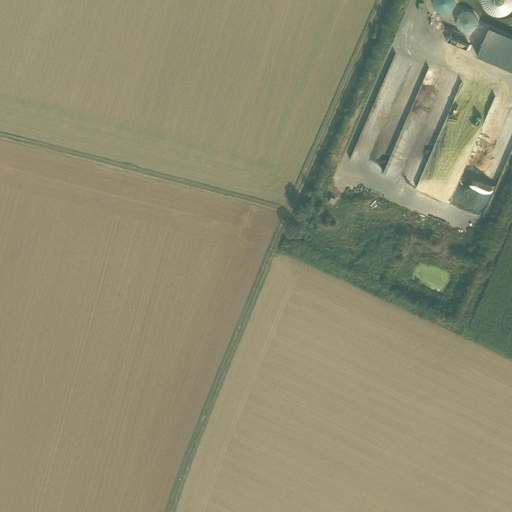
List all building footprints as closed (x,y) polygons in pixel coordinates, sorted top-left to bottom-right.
[(434,0),(434,1),(435,5),(437,9),(440,12),(444,14),(448,14),(452,13),(455,11),(458,7),(460,3),(460,0),(459,0),(434,0)] [(511,0),(481,0),(482,2),(485,8),(489,11),(495,14),(502,14),(509,12),(511,9),(511,0)] [(458,33),(462,36),(467,37),(470,37),(474,35),(477,32),(479,30),(480,26),(480,21),(478,17),(476,15),(472,12),(470,12),(465,12),(460,14),(457,17),(455,20),(455,24),(455,29),(458,33)] [(511,74),(511,39),(483,27),(470,56),(511,74)] [(432,160),(461,79),(393,54),(355,159),(359,158),(359,156),(365,158),(367,151),(366,142),(372,141),(371,138),(387,134),(387,133),(392,135),(394,147),(397,140),(404,139),(406,146),(410,135),(417,138),(416,141),(422,143),(420,143),(432,147),(421,150),(426,152),(424,157),(432,160)] [(494,199),(511,147),(511,101),(494,95),(470,162),(471,163),(470,167),(475,169),(474,172),(476,173),(473,183),(486,187),(481,199),(486,201),(488,197),(494,199)] [(395,173),(386,172),(386,176),(399,178),(400,170),(395,169),(395,173)]
